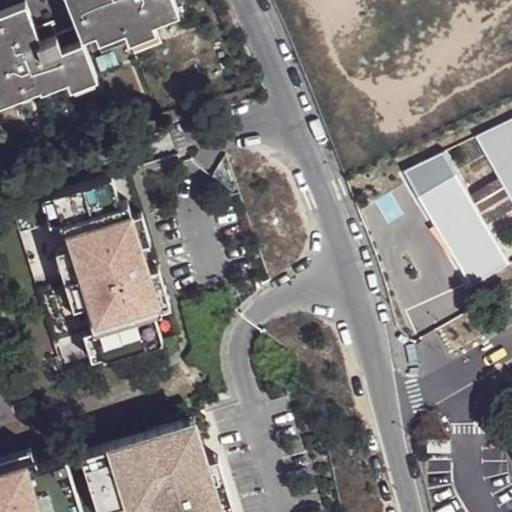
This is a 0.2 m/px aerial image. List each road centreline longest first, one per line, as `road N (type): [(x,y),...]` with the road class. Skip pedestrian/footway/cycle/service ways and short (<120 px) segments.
road 1 (residential): [(233,0),(325,201),(364,304),(388,408)]
road 2 (unknown): [(460,366),(485,486),(498,511)]
road 3 (unclassified): [(388,408),(511,337)]
